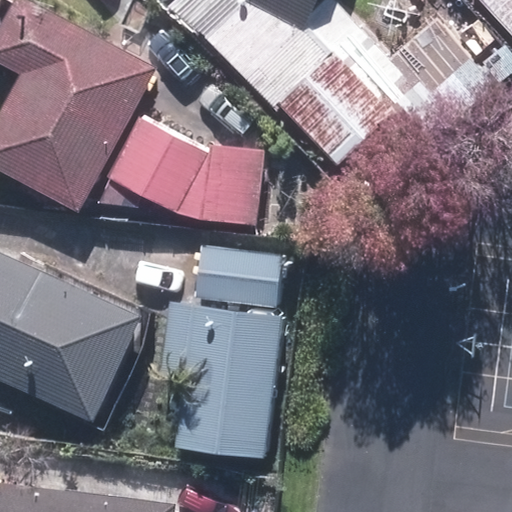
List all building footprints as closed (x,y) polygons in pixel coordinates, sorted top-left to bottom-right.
[(210,147),(135,109),(158,67),(32,0),(19,0),(0,36),(0,59),(25,73),(0,120),(0,170),(80,213),(102,171),(178,212),(203,218),(257,224),(265,149),(210,147)] [(247,0),(216,28),(338,165),(421,92),(341,0),(247,0)] [(511,0),(481,0),(511,33),(511,0)] [(508,50),(475,15),(448,41),(481,76),(508,50)] [(284,256),(204,247),(198,297),(278,307),(284,256)] [(143,315),(0,251),(0,377),(95,420),(143,315)] [(271,458),(290,317),(173,302),(163,372),(186,375),(176,445),(271,458)] [(0,511),(175,511),(177,499),(0,479),(0,511)]
